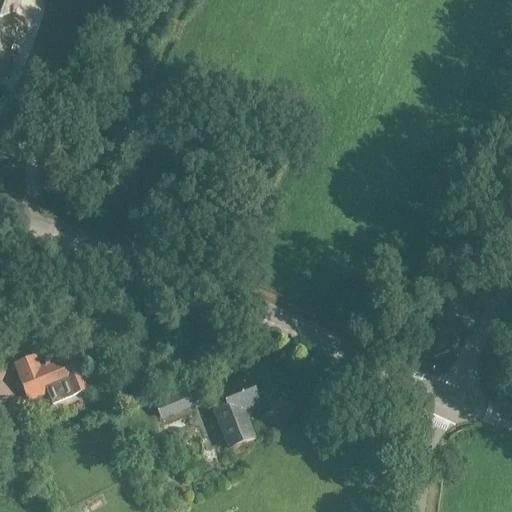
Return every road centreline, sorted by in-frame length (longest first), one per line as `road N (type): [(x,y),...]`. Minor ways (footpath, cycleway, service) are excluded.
road 1 (tertiary): [(434,392),(123,250)]
road 2 (unclassified): [(0,312),(123,250)]
road 3 (tertiary): [(123,250),(0,213)]
road 4 (unclassified): [(417,511),(434,392)]
